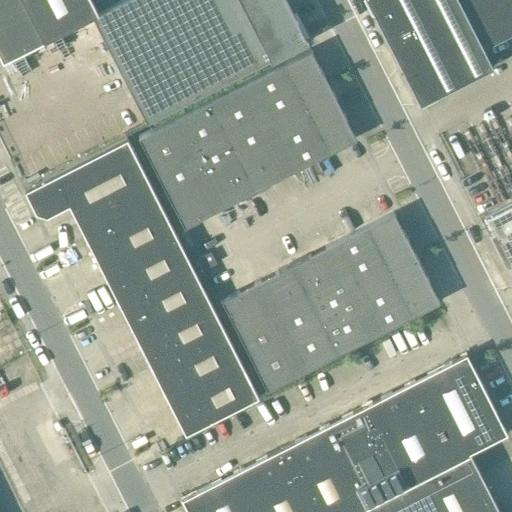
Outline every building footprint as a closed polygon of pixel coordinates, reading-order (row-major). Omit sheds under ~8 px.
[(91,0),(0,0),(0,56),(2,60),(92,15),(97,12),(91,0)] [(146,122),(307,41),(307,40),(300,27),(298,28),(294,21),(296,20),(286,0),(121,0),(97,12),(92,15),(146,122)] [(511,0),(423,0),(445,43),(474,29),(511,9),(511,0)] [(269,182),(355,138),(344,116),(345,116),(322,70),(321,70),(310,48),(138,136),(183,226),(198,219),(198,218),(240,196),(240,197),(269,182)] [(258,396),(208,298),(127,137),(24,190),(35,212),(46,215),(68,204),(184,433),(258,396)] [(511,202),(485,216),(504,254),(500,255),(511,278),(511,202)] [(266,388),(438,301),(427,279),(428,279),(405,233),(393,212),(306,256),(306,255),(277,270),(278,271),(235,292),(235,291),(220,299),(266,388)] [(210,252),(199,257),(205,268),(215,262),(210,252)] [(499,511),(469,451),(506,432),(466,352),(180,497),(187,511),(499,511)]
